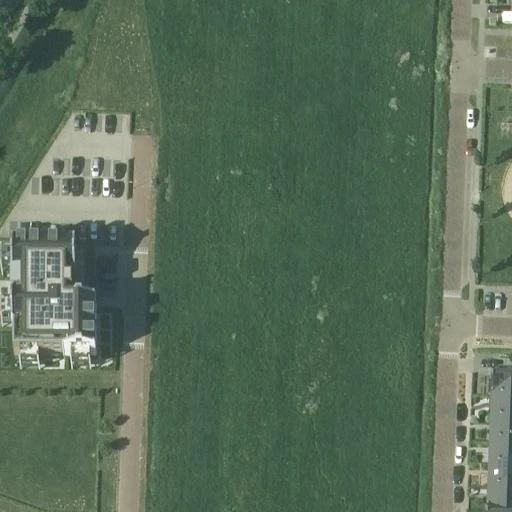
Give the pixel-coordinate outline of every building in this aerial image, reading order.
[(90,343),(93,280),(9,278),(7,340),(90,343)] [(511,376),(492,376),(492,385),(489,384),(488,397),(492,397),(491,400),(493,400),(511,400),(511,376)] [(492,421),(511,421),(511,400),(493,400),(492,421)] [(511,421),(492,421),(491,443),(511,443),(511,421)] [(511,443),(491,443),(490,465),(511,465),(511,443)] [(511,465),(490,465),(490,487),(511,487),(511,465)] [(511,511),(511,487),(490,487),(488,511),(511,511)]
